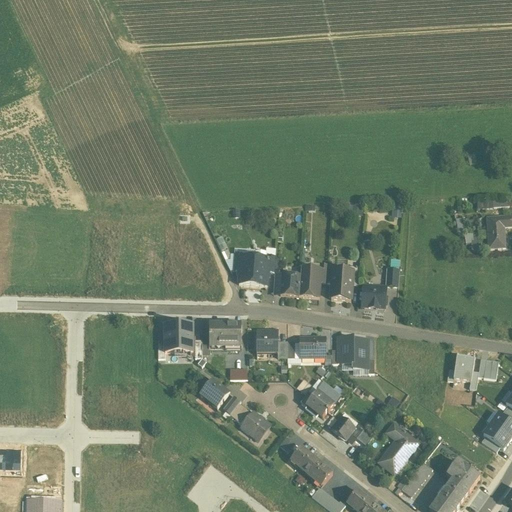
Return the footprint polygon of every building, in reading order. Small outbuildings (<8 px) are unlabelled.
[(511,219),(487,221),(489,251),(506,250),(504,230),(511,229),(511,219)] [(244,257),(234,256),(232,272),(239,273),(240,262),(244,262),(244,257)] [(276,259),(265,259),(265,264),(268,264),(267,275),(274,276),(274,274),(276,259)] [(244,262),(240,262),(239,273),(239,286),(253,287),(254,263),(244,262)] [(265,264),(254,263),(253,287),(266,288),(267,275),(268,264),(265,264)] [(359,269),(349,268),(349,274),(352,274),(351,286),(358,286),(359,269)] [(320,272),(301,270),(300,278),(299,298),(319,300),(320,284),(321,272),(320,272)] [(399,273),(386,272),(385,288),(398,289),(399,273)] [(349,274),(333,273),(332,284),(331,300),(350,301),(351,286),(352,274),(349,274)] [(282,274),(274,274),(274,276),(273,288),(280,289),(281,277),(282,277),(282,274)] [(300,278),(296,278),(294,275),(291,275),(288,278),(282,277),(281,277),(280,289),(280,297),(299,298),(300,278)] [(385,291),(371,290),(372,289),(363,288),(362,297),(364,297),(363,309),(383,311),(384,307),(386,307),(386,299),(384,299),(385,291)] [(241,327),(209,326),(209,343),(209,349),(210,349),(241,349),(241,327)] [(193,327),(164,327),(165,343),(165,355),(193,355),(193,327)] [(278,332),(256,333),(256,356),(277,356),(278,356),(278,344),(278,332)] [(325,339),(300,339),(300,360),(325,360),(325,339)] [(343,367),(354,366),(354,342),(354,339),(337,340),(337,352),(337,363),(343,367)] [(354,342),(354,372),(368,372),(368,362),(368,342),(354,342)] [(209,343),(202,343),(202,356),(202,357),(210,357),(210,349),(209,349),(209,343)] [(287,344),(278,344),(278,356),(277,356),(277,360),(287,360),(287,344)] [(475,358),(457,355),(455,372),(453,381),(454,381),(470,383),(471,383),(472,373),(475,358)] [(206,364),(202,361),(197,366),(202,370),(206,364)] [(478,374),(478,378),(496,381),(498,364),(480,361),(478,374)] [(231,370),(230,381),(248,381),(248,370),(231,370)] [(478,374),(472,373),(471,383),(470,383),(469,390),(476,391),(478,378),(478,374)] [(229,396),(211,382),(199,398),(217,412),(229,396)] [(297,391),(306,398),(308,396),(313,389),(304,382),(297,391)] [(313,400),(306,409),(315,416),(316,415),(323,421),(328,415),(329,416),(335,408),(317,395),(313,400)] [(306,398),(301,405),(306,409),(313,400),(308,396),(306,398)] [(233,399),(225,409),(228,412),(226,415),(229,418),(238,406),(240,404),(233,399)] [(98,420),(98,427),(123,428),(123,421),(124,421),(125,404),(111,404),(111,406),(97,406),(97,420),(98,420)] [(248,414),(238,406),(229,418),(239,425),(248,414)] [(511,417),(505,412),(502,417),(511,424),(511,417)] [(268,426),(253,414),(240,430),(255,443),(268,426)] [(499,415),(491,426),(511,440),(511,439),(511,424),(502,417),(499,415)] [(338,423),(333,418),(326,427),(332,431),(338,423)] [(355,430),(341,419),(332,431),(331,432),(345,443),(351,437),(355,431),(355,430)] [(358,426),(355,430),(355,431),(351,437),(357,441),(365,431),(358,426)] [(504,451),(511,440),(491,426),(484,436),(486,438),(501,449),(504,451)] [(397,444),(380,466),(394,477),(418,448),(394,429),(388,437),(397,444)] [(365,431),(357,441),(366,449),(374,438),(365,431)] [(287,438),(280,447),(289,454),(296,445),(287,438)] [(497,454),(501,449),(486,438),(482,443),(497,454)] [(198,466),(203,461),(188,450),(184,455),(198,466)] [(332,476),(301,450),(290,463),(321,490),(332,476)] [(0,471),(21,472),(21,451),(0,451),(0,471)] [(124,461),(124,473),(145,474),(146,451),(124,451),(124,461)] [(184,455),(183,455),(166,477),(171,481),(180,487),(184,491),(201,469),(198,466),(184,455)] [(465,470),(459,465),(455,471),(453,469),(446,478),(452,482),(453,482),(469,494),(479,480),(471,474),(472,474),(465,469),(465,470)] [(419,470),(401,492),(411,500),(428,477),(419,470)] [(180,487),(171,481),(168,485),(177,491),(180,487)] [(452,482),(430,511),(456,511),(460,508),(459,508),(469,494),(453,482),(452,482)] [(342,511),(344,511),(318,491),(311,500),(326,511),(342,511)] [(378,511),(357,494),(346,507),(352,511),(378,511)] [(32,511),(54,511),(55,503),(33,503),(32,511)]
